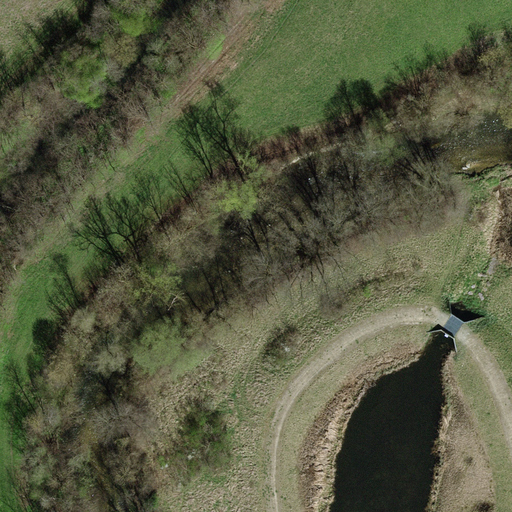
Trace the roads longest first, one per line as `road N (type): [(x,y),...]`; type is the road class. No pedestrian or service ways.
road 1 (track): [(432,315),(375,323),(296,386),(272,444),(274,511)]
road 2 (track): [(0,399),(17,322),(147,182)]
road 3 (track): [(511,425),(478,350),(459,328),(432,315)]
